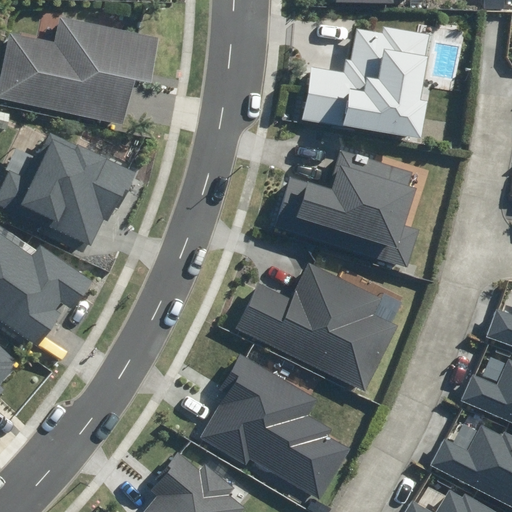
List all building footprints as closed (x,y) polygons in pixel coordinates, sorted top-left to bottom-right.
[(9,32),(0,77),(0,99),(125,125),(134,79),(151,83),(160,38),(60,18),(55,42),(9,32)] [(302,119),(420,138),(427,101),(421,100),(428,58),(424,57),(428,35),(383,28),(382,32),(357,28),(352,61),(345,60),(343,73),(310,67),(302,119)] [(0,191),(0,204),(91,246),(103,218),(108,221),(115,207),(119,209),(136,172),(50,132),(28,178),(10,169),(0,191)] [(276,227),(408,265),(418,231),(404,227),(415,187),(409,185),(413,171),(340,149),(328,188),(290,177),(276,227)] [(0,319),(38,346),(60,314),(54,310),(60,302),(74,311),(94,281),(39,244),(31,256),(0,234),(0,319)] [(234,328),(366,392),(397,327),(374,316),(383,298),(309,263),(291,299),(256,282),(234,328)] [(511,314),(496,309),(486,337),(511,346),(511,314)] [(0,391),(2,389),(0,386),(0,380),(18,363),(0,344),(0,391)] [(250,459),(320,500),(350,448),(328,435),(332,429),(308,415),(318,398),(240,353),(218,390),(226,394),(200,438),(247,465),(250,459)] [(472,375),(461,402),(511,423),(511,361),(508,359),(497,385),(472,375)] [(445,439),(432,464),(511,505),(511,434),(506,431),(503,437),(481,426),(469,451),(445,439)] [(242,511),(246,508),(230,495),(236,489),(206,464),(200,471),(177,451),(153,479),(157,481),(149,490),(159,498),(146,511),(242,511)] [(431,511),(413,501),(405,511),(498,511),(466,493),(463,498),(450,490),(436,511),(431,511)]
